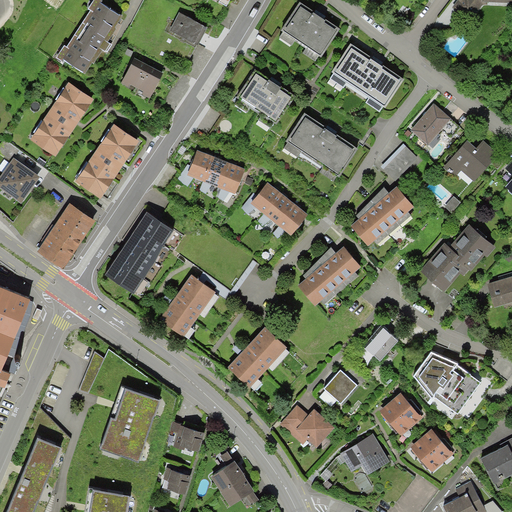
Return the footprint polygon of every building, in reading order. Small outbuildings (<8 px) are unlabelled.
[(120,17),(94,0),(91,0),(86,8),(89,10),(63,50),(60,48),(55,57),(81,74),(87,64),(91,65),(98,54),(101,57),(109,46),(105,43),(114,30),(112,28),(120,17)] [(511,0),(454,0),(448,7),(468,22),(479,7),(483,4),(488,5),(489,2),(511,3),(511,0)] [(334,30),(294,5),(274,38),(288,47),(291,41),(303,48),(299,55),(313,64),(334,30)] [(204,28),(177,13),(166,33),(193,48),(204,28)] [(397,81),(346,49),(326,80),(341,89),(345,84),(366,97),(361,105),(377,114),(397,81)] [(121,83),(135,91),(149,65),(134,58),(121,83)] [(163,73),(149,65),(135,91),(149,98),(163,73)] [(288,97),(251,72),(230,105),(245,114),(249,108),(259,115),(256,121),(268,129),(288,97)] [(90,100),(65,83),(26,139),(51,156),(90,100)] [(460,127),(432,103),(407,132),(430,152),(441,139),(436,135),(440,131),(450,139),(460,127)] [(353,150),(301,116),(280,148),(295,157),(297,153),(319,167),(315,173),(330,183),(353,150)] [(135,140),(109,124),(70,182),(96,199),(135,140)] [(20,150),(3,139),(0,143),(0,153),(11,161),(13,158),(14,158),(20,150)] [(475,149),(464,140),(441,167),(453,177),(458,171),(472,182),(495,154),(481,142),(475,149)] [(402,144),(378,167),(392,182),(416,158),(402,144)] [(242,169),(193,151),(184,170),(182,170),(176,180),(186,187),(192,179),(201,182),(198,190),(204,194),(210,185),(220,190),(216,197),(222,200),(228,192),(230,193),(242,169)] [(11,161),(0,176),(0,188),(21,204),(40,177),(14,158),(13,158),(11,161)] [(511,158),(501,172),(509,179),(504,185),(511,191),(511,158)] [(305,214),(265,182),(249,199),(247,198),(240,207),(247,214),(255,208),(262,214),(257,220),(263,224),(268,220),(277,227),(271,232),(274,238),(283,232),(286,235),(305,214)] [(355,218),(347,224),(362,246),(371,241),(374,245),(407,217),(404,213),(410,208),(393,187),(385,193),(381,188),(353,215),(355,218)] [(458,203),(451,197),(442,207),(450,213),(458,203)] [(91,221),(65,203),(32,251),(58,269),(91,221)] [(174,229),(146,211),(104,274),(133,293),(174,229)] [(467,225),(447,247),(443,244),(417,272),(441,294),(465,268),(470,270),(491,246),(467,225)] [(301,279),(295,284),(310,306),(317,301),(320,304),(356,275),(352,272),(356,267),(340,246),(332,253),(328,248),(299,275),(301,279)] [(217,295),(187,274),(155,319),(184,340),(191,330),(187,327),(196,315),(200,318),(217,295)] [(511,275),(484,282),(491,307),(511,301),(511,275)] [(0,366),(29,296),(0,284),(0,366)] [(394,341),(379,327),(360,348),(375,361),(394,341)] [(289,353),(262,328),(225,368),(250,392),(260,382),(255,378),(265,367),(270,372),(289,353)] [(102,359),(93,352),(77,391),(86,394),(102,359)] [(459,364),(431,352),(414,376),(432,398),(434,396),(458,414),(481,382),(458,365),(459,364)] [(354,385),(336,370),(320,388),(323,392),(318,398),(329,408),(334,403),(336,405),(354,385)] [(156,401),(120,390),(111,418),(106,416),(95,450),(136,463),(156,401)] [(399,393),(376,411),(397,437),(419,419),(399,393)] [(306,414),(296,406),(280,426),(301,443),(304,440),(315,449),(333,427),(311,408),(306,414)] [(200,434),(172,423),(165,441),(193,452),(200,434)] [(451,455),(428,428),(407,447),(430,473),(451,455)] [(32,511),(60,444),(36,434),(3,511),(32,511)] [(371,434),(337,453),(349,475),(361,469),(364,474),(386,461),(371,434)] [(507,445),(480,459),(492,484),(511,474),(511,434),(503,438),(507,445)] [(231,461),(208,476),(227,505),(242,495),(248,506),(257,500),(231,461)] [(187,476),(167,469),(158,494),(168,497),(170,491),(180,495),(187,476)] [(462,494),(441,504),(444,511),(487,511),(471,479),(458,485),(462,494)] [(130,511),(134,494),(99,488),(94,511),(130,511)]
